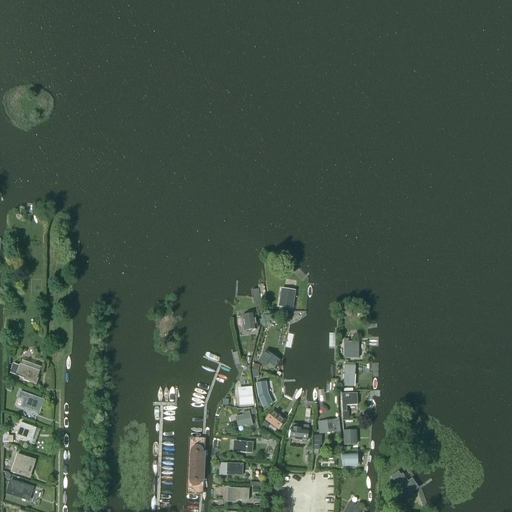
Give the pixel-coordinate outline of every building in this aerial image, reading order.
[(292,307),(295,291),(282,289),(280,300),(284,300),(283,306),(292,307)] [(244,331),(256,329),(254,315),(242,316),(244,331)] [(357,359),(358,342),(348,342),(348,339),(343,339),(343,358),(357,359)] [(274,369),(279,360),(264,351),(257,362),(264,367),(267,364),(274,369)] [(13,364),(9,373),(30,380),(29,381),(36,384),(40,372),(21,365),(20,366),(13,364)] [(353,387),(354,366),(343,365),(342,386),(353,387)] [(259,397),(264,408),(273,404),(268,394),(266,382),(257,384),(259,397)] [(239,405),(252,404),(250,388),(238,389),(239,405)] [(23,400),(20,407),(39,414),(44,400),(20,392),(17,399),(23,400)] [(342,421),(348,421),(348,412),(346,412),(346,406),(357,405),(356,394),(341,394),(342,412),(342,421)] [(265,420),(278,430),(285,421),(272,411),(265,420)] [(252,425),(248,412),(243,413),(243,415),(236,417),(238,427),(246,425),(246,426),(252,425)] [(334,420),(317,422),(319,433),(332,431),(332,428),(335,428),(334,420)] [(33,436),(36,428),(20,423),(16,436),(23,439),(25,433),(33,436)] [(306,441),(308,430),(291,428),(290,439),(306,441)] [(345,445),(357,444),(356,431),(344,432),(345,445)] [(314,435),(313,446),(319,446),(321,446),(321,436),(314,435)] [(252,453),(253,443),(237,441),(236,451),(252,453)] [(188,449),(187,452),(186,480),(186,484),(188,486),(192,488),(195,487),(199,484),(199,481),(200,482),(202,452),(201,452),(200,450),(197,446),(194,445),(190,446),(188,449)] [(17,454),(13,468),(11,473),(19,475),(20,471),(27,473),(30,463),(24,461),(26,457),(17,454)] [(359,454),(340,454),(340,467),(357,467),(357,465),(359,465),(359,454)] [(242,475),(243,464),(227,464),(227,475),(242,475)] [(399,472),(392,477),(400,488),(398,490),(400,493),(403,492),(406,497),(414,491),(403,474),(401,476),(399,472)] [(11,481),(8,488),(13,489),(11,495),(29,500),(33,488),(11,481)] [(232,488),(232,500),(235,500),(248,501),(248,489),(232,488)] [(360,511),(362,509),(349,502),(343,511),(360,511)]
